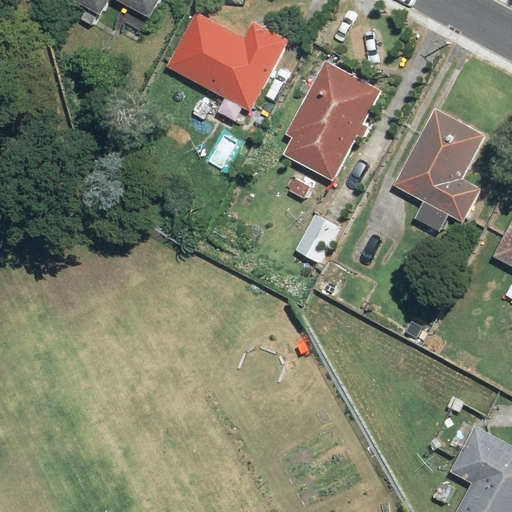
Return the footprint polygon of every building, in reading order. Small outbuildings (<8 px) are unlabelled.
[(172,0),(74,0),(112,19),(121,0),(124,0),(162,19),(172,0)] [(251,39),(205,14),(176,67),(261,112),(298,43),(260,23),(251,39)] [(391,93),(334,62),(293,136),(300,139),(292,154),(342,182),(391,93)] [(494,136),(444,108),(402,185),(433,202),(423,221),(447,235),(458,215),(476,224),(494,191),(471,179),(494,136)] [(345,229),(323,216),(303,250),(324,263),(345,229)] [(511,263),(511,238),(501,257),(511,263)] [(385,284),(370,275),(354,302),(369,311),(385,284)] [(511,280),(509,278),(499,295),(511,302),(511,280)] [(511,511),(511,441),(485,426),(458,472),(480,485),(464,511),(511,511)]
